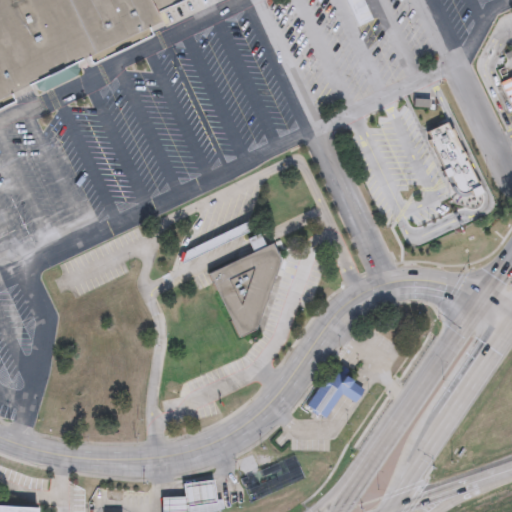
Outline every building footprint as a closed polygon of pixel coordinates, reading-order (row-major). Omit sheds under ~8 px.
[(42,91),(36,89),(32,82),(8,93),(12,100),(0,105),(0,0),(148,0),(155,13),(159,20),(147,26),(151,35),(90,64),(86,56),(73,62),(77,69),(75,75),(42,91)] [(181,0),(155,13),(148,0),(181,0)] [(511,76),(499,82),(511,110),(511,76)] [(426,131),(445,123),(477,184),(476,185),(480,192),(472,197),(468,191),(464,193),(461,194),(458,193),(455,191),(449,177),(445,178),(441,170),(442,170),(432,147),(426,131)] [(185,254),(188,260),(210,251),(207,244),(185,254)] [(236,341),(204,276),(269,245),(277,262),(253,333),(236,341)] [(338,364),(330,376),(325,372),(303,405),(309,409),(308,411),(314,415),(316,413),(323,418),(339,393),(352,402),(360,390),(348,381),(342,376),(346,370),(338,364)] [(160,511),(220,511),(221,502),(213,502),(212,484),(182,485),(182,500),(160,500),(160,511)]
